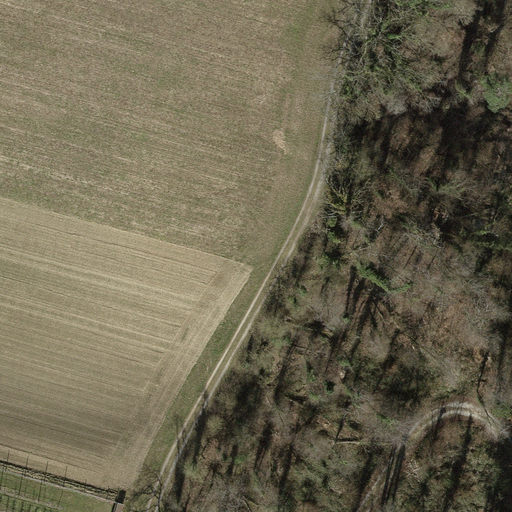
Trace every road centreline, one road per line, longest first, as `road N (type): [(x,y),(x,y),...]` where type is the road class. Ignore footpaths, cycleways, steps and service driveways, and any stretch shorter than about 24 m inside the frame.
road 1 (track): [(366,0),(294,234),(184,433),(151,511)]
road 2 (track): [(360,511),(429,415),(453,405),(491,414),(511,444)]
